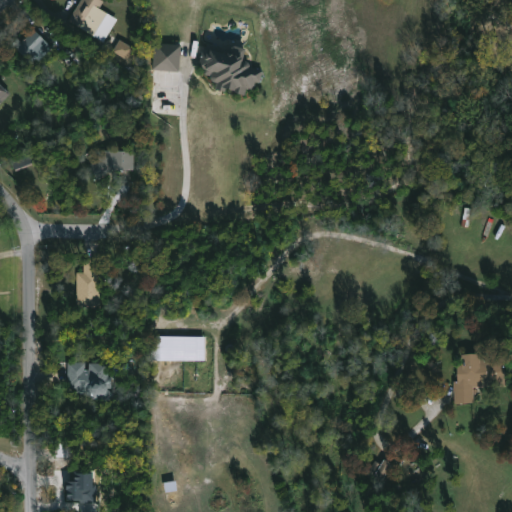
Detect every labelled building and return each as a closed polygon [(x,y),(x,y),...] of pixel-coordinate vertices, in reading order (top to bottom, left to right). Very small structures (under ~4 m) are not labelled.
[(117,19),(103,42),(68,20),(79,0),(100,0),(102,1),(98,8),(117,19)] [(32,29),(51,47),(37,61),(34,58),(29,63),(9,44),(16,37),(21,41),(32,29)] [(113,52),(128,60),(134,48),(120,40),(113,52)] [(180,45),(178,72),(151,70),(152,60),(145,60),(145,50),(152,51),(152,43),(180,45)] [(245,51),(204,43),(200,68),(206,70),(205,75),(215,77),(213,89),(226,92),(226,91),(245,94),(247,89),(257,91),(261,68),(242,64),(245,51)] [(0,88),(3,91),(5,90),(9,95),(0,103),(0,88)] [(115,171),(97,180),(89,165),(97,161),(97,151),(132,152),(131,171),(115,171)] [(99,304),(76,304),(76,272),(83,272),(84,259),(99,259),(99,304)] [(204,336),(203,360),(147,359),(147,335),(204,336)] [(477,353),(477,358),(501,357),(503,386),(472,387),(473,404),(453,405),(452,382),(455,382),(455,367),(462,366),(461,354),(477,353)] [(84,361),(84,369),(87,369),(87,362),(110,362),(109,391),(112,393),(104,402),(100,398),(89,397),(84,390),(67,390),(67,361),(84,361)] [(368,473),(382,481),(392,464),(384,459),(381,465),(375,461),(368,473)] [(96,502),(96,484),(92,484),(92,473),(75,473),(74,482),(66,482),(66,501),(96,502)]
